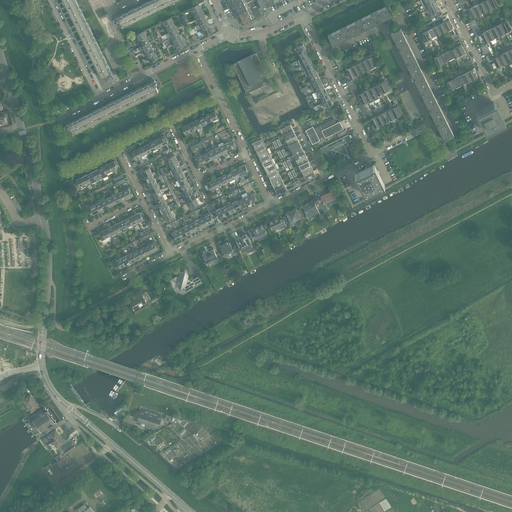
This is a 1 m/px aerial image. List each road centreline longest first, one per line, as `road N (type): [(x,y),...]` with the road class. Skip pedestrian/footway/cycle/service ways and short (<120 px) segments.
road 1 (tertiary): [(169,494),(56,395),(42,366)]
road 2 (residential): [(372,154),(431,124),(382,27)]
road 3 (tertiary): [(42,366),(43,218)]
road 4 (residential): [(455,128),(401,17),(382,27)]
